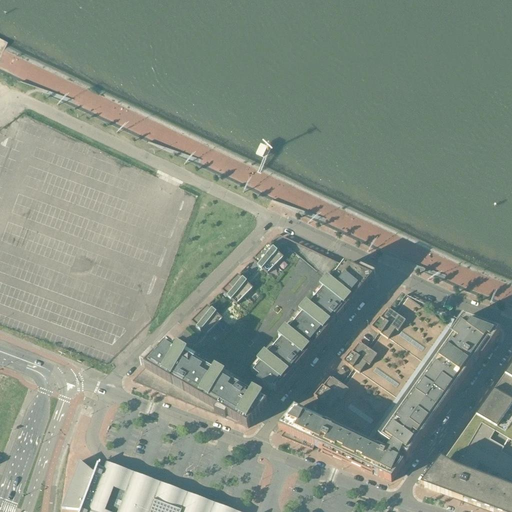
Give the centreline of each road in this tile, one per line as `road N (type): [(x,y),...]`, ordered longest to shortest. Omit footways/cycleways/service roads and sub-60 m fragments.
road 1 (residential): [(273,217),(16,99)]
road 2 (residential): [(106,394),(273,217)]
road 3 (residential): [(249,511),(97,450),(92,434),(106,394)]
road 4 (residential): [(253,447),(395,279)]
road 5 (residential): [(399,501),(511,341)]
road 6 (residential): [(253,447),(106,394)]
road 7 (residential): [(38,372),(44,392),(3,511)]
road 8 (residential): [(24,511),(71,381)]
road 9 (residential): [(395,279),(273,217)]
road 10 (residential): [(511,325),(395,279)]
